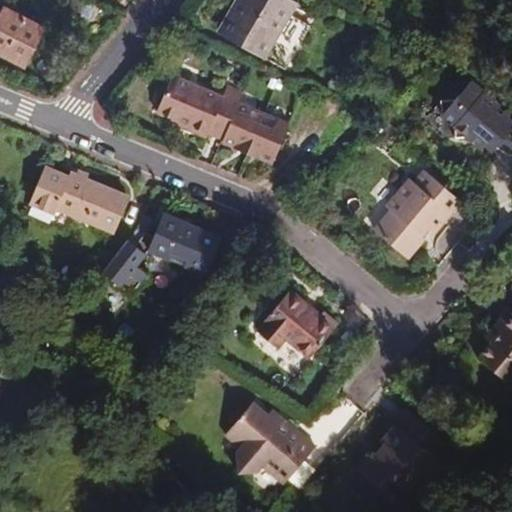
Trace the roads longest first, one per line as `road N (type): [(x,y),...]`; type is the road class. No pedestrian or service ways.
road 1 (residential): [(410,327),(262,209),(64,123)]
road 2 (residential): [(64,123),(164,0)]
